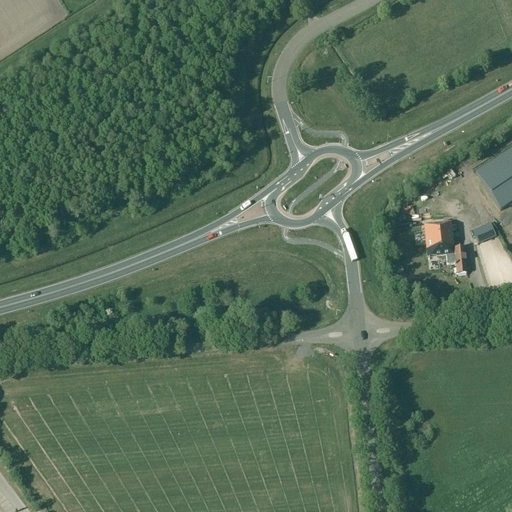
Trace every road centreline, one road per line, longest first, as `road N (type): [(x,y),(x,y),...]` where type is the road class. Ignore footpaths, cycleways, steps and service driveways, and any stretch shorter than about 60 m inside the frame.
road 1 (unclassified): [(0,364),(359,332)]
road 2 (trunk): [(0,307),(201,236)]
road 3 (tertiary): [(293,142),(278,94),(286,57),(303,36),(367,0)]
road 4 (tertiary): [(380,511),(359,332)]
road 5 (unclassified): [(359,332),(511,318)]
